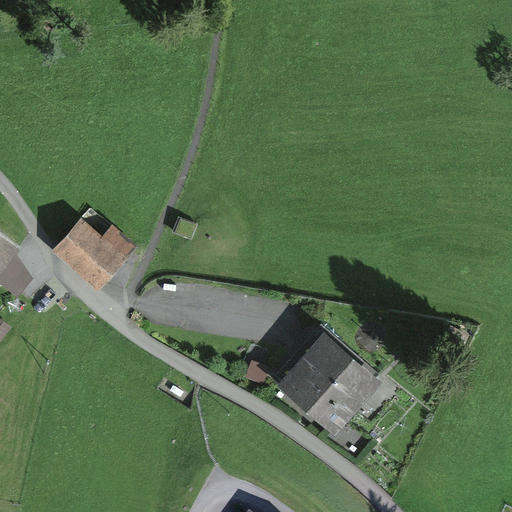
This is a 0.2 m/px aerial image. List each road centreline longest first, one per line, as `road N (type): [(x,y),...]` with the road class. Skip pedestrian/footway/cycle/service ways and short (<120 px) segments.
road 1 (unclassified): [(109,315),(283,422),(393,511)]
road 2 (unclassified): [(109,315),(55,262),(0,179)]
